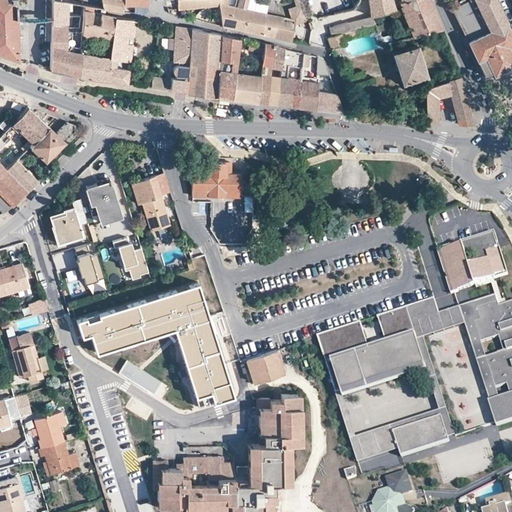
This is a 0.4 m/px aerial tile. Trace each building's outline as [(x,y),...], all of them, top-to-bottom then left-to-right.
[(0,0),(0,52),(21,60),(18,0),(0,0)] [(50,40),(49,68),(63,71),(78,75),(80,53),(65,48),(66,2),(57,0),(45,0),(44,39),(50,40)] [(100,0),(101,7),(107,8),(120,10),(122,3),(146,4),(146,0),(100,0)] [(176,0),(178,9),(218,4),(217,0),(176,0)] [(217,0),(218,4),(221,25),(230,27),(233,6),(226,5),(226,0),(217,0)] [(239,0),(237,7),(234,28),(273,36),(289,39),(290,36),(290,37),(292,30),(287,29),(288,27),(277,16),(245,9),(246,0),(239,0)] [(307,17),(301,0),(294,0),(296,5),(288,8),(293,21),(307,17)] [(346,0),(349,9),(352,9),(356,0),(346,0)] [(367,0),(370,15),(372,15),(394,8),(392,3),(391,0),(367,0)] [(399,0),(392,3),(394,8),(401,6),(399,3),(402,2),(400,0),(399,0)] [(401,6),(412,35),(440,28),(435,16),(427,0),(407,0),(402,2),(399,3),(401,6)] [(468,0),(451,9),(467,41),(489,30),(474,0),(468,0)] [(467,41),(483,75),(491,71),(493,74),(511,64),(511,35),(494,0),(474,0),(489,30),(467,41)] [(83,4),(82,10),(91,12),(92,5),(83,4)] [(82,21),(81,34),(111,37),(113,17),(106,15),(101,14),(99,24),(90,22),(91,12),(82,10),(82,12),(82,21)] [(75,11),(74,20),(82,21),(82,12),(75,11)] [(347,22),(349,30),(374,23),(372,15),(370,15),(347,22)] [(108,56),(108,58),(130,61),(135,20),(113,17),(111,37),(108,56)] [(188,62),(190,27),(174,25),(172,60),(177,61),(177,64),(176,64),(175,64),(174,64),(174,65),(173,65),(172,66),(172,67),(171,68),(171,69),(171,70),(171,71),(171,72),(172,72),(172,73),(172,74),(173,74),(174,75),(175,75),(176,75),(188,76),(188,62)] [(219,33),(190,27),(188,62),(188,76),(187,92),(200,94),(215,96),(215,95),(219,33)] [(219,33),(215,95),(230,98),(234,70),(238,38),(219,33)] [(326,38),(330,48),(343,43),(340,33),(327,37),(326,38)] [(249,41),(248,48),(262,52),(263,44),(249,41)] [(259,74),(256,101),(260,101),(266,102),(273,46),(263,44),(262,52),(259,74)] [(273,46),(266,102),(271,102),(275,103),(283,48),(273,46)] [(390,53),(399,85),(424,77),(414,46),(390,53)] [(283,48),(275,103),(286,104),(296,106),(299,78),(301,52),(283,48)] [(80,53),(78,75),(120,82),(126,77),(127,69),(107,66),(108,58),(108,56),(80,53)] [(316,55),(316,70),(327,71),(323,59),(316,55)] [(234,70),(230,98),(240,99),(256,101),(259,74),(234,70)] [(166,77),(153,76),(152,87),(165,89),(166,77)] [(444,94),(446,105),(451,104),(450,99),(464,95),(463,92),(460,81),(459,76),(446,79),(449,92),(444,94)] [(299,78),(296,106),(304,107),(314,108),(315,96),(315,80),(299,78)] [(424,86),(424,120),(437,121),(437,96),(444,94),(449,92),(446,79),(424,86)] [(451,104),(456,122),(472,123),(464,95),(450,99),(451,104)] [(315,96),(314,108),(327,109),(341,111),(336,98),(315,96)] [(11,107),(18,110),(21,103),(13,100),(11,107)] [(19,128),(32,141),(48,125),(34,113),(27,106),(26,105),(12,121),(19,128)] [(0,121),(0,125),(4,129),(10,122),(5,117),(0,121)] [(4,129),(0,133),(0,147),(19,128),(12,121),(10,122),(4,129)] [(29,144),(44,159),(73,131),(72,124),(69,123),(65,121),(55,131),(48,125),(32,141),(29,144)] [(4,168),(25,190),(35,179),(14,158),(4,168)] [(192,172),(191,193),(239,194),(240,173),(229,173),(229,161),(203,160),(203,172),(192,172)] [(154,174),(163,171),(161,166),(152,168),(154,174)] [(0,210),(0,211),(9,205),(16,199),(25,190),(4,168),(0,171),(0,210)] [(130,181),(137,202),(142,200),(153,236),(162,233),(160,225),(169,222),(160,193),(169,190),(163,171),(154,174),(135,180),(130,181)] [(85,186),(90,202),(94,201),(100,221),(119,215),(108,179),(85,186)] [(100,221),(94,201),(90,202),(96,222),(100,221)] [(51,223),(57,242),(81,234),(72,206),(61,209),(62,212),(53,215),(52,216),(52,217),(53,223),(51,223)] [(160,225),(162,233),(171,230),(169,222),(160,225)] [(498,250),(496,245),(495,245),(493,237),(463,246),(469,267),(489,261),(487,254),(498,250)] [(147,271),(140,246),(132,249),(130,241),(127,242),(123,243),(121,238),(111,241),(113,246),(117,245),(124,270),(128,268),(131,278),(140,275),(139,273),(147,271)] [(84,281),(103,275),(96,252),(89,254),(86,242),(74,246),(84,281)] [(441,252),(454,294),(475,287),(474,285),(496,279),(495,277),(505,274),(498,250),(487,254),(489,261),(469,267),(463,246),(441,252)] [(51,256),(55,269),(64,266),(60,253),(51,256)] [(189,269),(186,260),(182,262),(181,260),(176,261),(180,272),(189,269)] [(0,268),(0,293),(28,285),(21,262),(0,268)] [(74,266),(65,268),(67,277),(76,275),(74,266)] [(86,315),(76,318),(81,335),(90,332),(94,348),(101,346),(102,349),(120,344),(119,340),(132,336),(133,340),(152,334),(151,330),(164,326),(165,329),(166,329),(177,341),(197,405),(229,395),(210,333),(213,332),(197,280),(187,283),(189,287),(176,291),(175,287),(157,293),(158,297),(145,301),(144,297),(126,303),(127,307),(115,311),(114,307),(98,311),(99,315),(87,318),(86,315)] [(35,303),(37,311),(46,308),(46,307),(43,297),(37,299),(35,303)] [(511,305),(500,309),(497,299),(476,305),(482,323),(475,325),(482,345),(500,339),(505,354),(487,361),(497,391),(509,387),(511,397),(500,401),(506,424),(507,426),(511,424),(511,305)] [(460,329),(466,328),(477,361),(471,363),(487,414),(461,423),(466,437),(506,424),(500,401),(497,391),(487,361),(482,345),(475,325),(482,323),(476,305),(441,317),(436,302),(408,311),(418,343),(423,342),(460,329)] [(408,311),(379,320),(388,348),(371,353),(362,326),(319,339),(338,396),(426,368),(418,343),(408,311)] [(423,342),(450,426),(487,414),(460,329),(423,342)] [(10,349),(18,376),(27,374),(29,380),(42,377),(39,369),(36,357),(29,332),(15,336),(18,347),(10,349)] [(18,347),(15,336),(7,339),(10,349),(18,347)] [(246,357),(253,380),(283,370),(276,348),(246,357)] [(36,357),(39,369),(47,367),(43,355),(36,357)] [(340,402),(428,374),(426,368),(338,396),(340,402)] [(156,488),(157,506),(167,506),(176,506),(176,504),(184,504),(184,511),(203,511),(203,506),(218,505),(224,505),(224,500),(228,500),(228,510),(228,511),(271,511),(271,499),(274,499),(273,482),(280,482),(291,482),(290,442),(301,442),(299,393),(280,393),(280,398),(268,399),(268,396),(257,397),(257,433),(262,433),(262,443),(257,443),(246,443),(246,464),(246,481),(233,482),(232,464),(232,460),(222,460),(222,454),(182,455),(183,461),(183,467),(176,467),(167,467),(159,467),(159,480),(156,480),(156,488)] [(13,397),(16,407),(25,404),(22,394),(13,397)] [(0,399),(0,426),(8,424),(2,399),(0,399)] [(54,413),(57,425),(65,423),(61,411),(54,413)] [(37,439),(39,447),(62,441),(57,425),(54,413),(34,418),(36,426),(38,433),(39,438),(37,439)] [(443,420),(395,435),(403,460),(450,445),(443,420)] [(66,454),(62,441),(39,447),(41,455),(44,454),(46,460),(50,472),(70,466),(66,454)] [(66,454),(70,466),(78,464),(75,451),(66,454)] [(153,488),(156,488),(156,480),(159,480),(159,467),(167,467),(167,459),(152,460),(153,488)] [(50,472),(46,460),(42,461),(45,474),(50,472)] [(232,464),(233,482),(246,481),(246,464),(232,464)] [(355,466),(344,469),(347,478),(358,474),(355,466)] [(403,492),(410,478),(407,470),(398,473),(391,486),(379,490),(373,501),(376,511),(415,511),(416,511),(416,510),(407,505),(403,492)] [(388,476),(391,486),(398,473),(388,476)] [(0,511),(21,511),(24,511),(16,483),(14,476),(0,480),(0,511)] [(410,478),(403,492),(413,489),(410,478)] [(474,511),(511,511),(511,494),(511,492),(486,499),(487,505),(489,504),(490,508),(474,511)] [(458,499),(460,505),(469,502),(467,495),(458,499)] [(224,505),(218,505),(218,510),(228,510),(228,500),(224,500),(224,505)]
